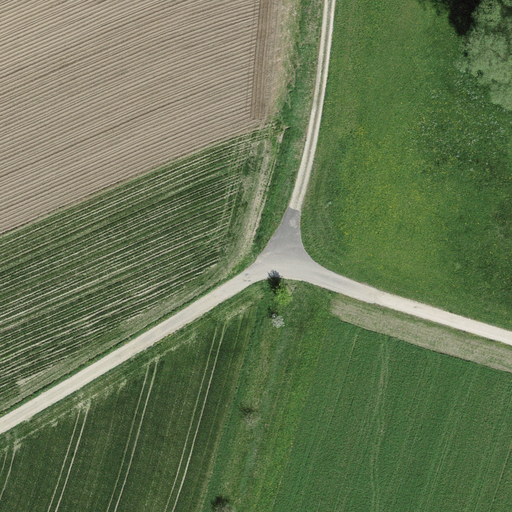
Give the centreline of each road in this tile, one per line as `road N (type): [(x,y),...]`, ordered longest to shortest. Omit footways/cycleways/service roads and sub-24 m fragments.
road 1 (track): [(511,335),(283,262),(0,425)]
road 2 (track): [(283,262),(308,155),(329,0)]
